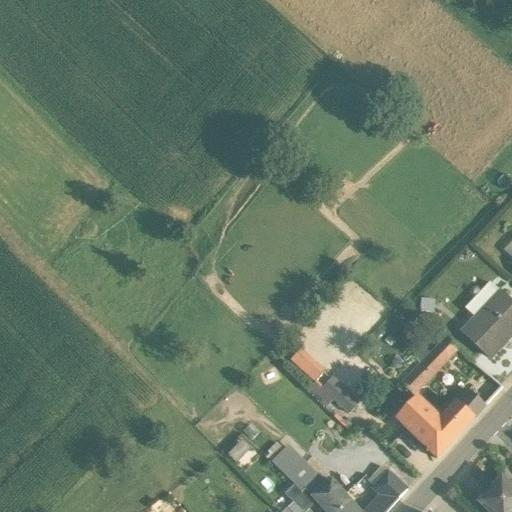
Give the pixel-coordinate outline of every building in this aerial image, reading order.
[(511,334),(511,304),(498,291),(459,330),(488,359),(511,334)] [(444,342),(400,388),(412,399),(457,353),(444,342)] [(303,358),(291,369),(314,394),(326,382),(303,358)] [(357,409),(330,384),(321,393),(348,418),(357,409)] [(441,424),(416,401),(396,422),(436,463),(484,411),(468,396),(441,424)] [(407,493),(381,470),(368,485),(383,498),(394,508),(407,493)] [(341,511),(349,505),(330,482),(311,499),(322,511),(341,511)] [(511,511),(511,492),(500,482),(478,506),(484,511),(511,511)] [(383,498),(374,509),(377,511),(390,511),(394,508),(383,498)]
